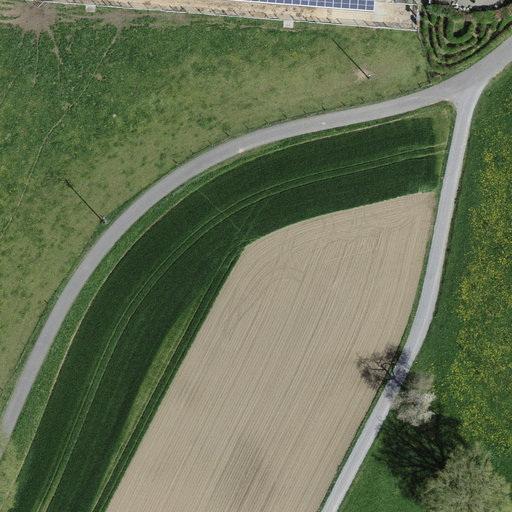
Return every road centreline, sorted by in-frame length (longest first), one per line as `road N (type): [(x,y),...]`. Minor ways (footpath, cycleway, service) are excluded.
road 1 (unclassified): [(511,57),(476,90),(237,150),(153,197),(94,258),(58,314),(0,443)]
road 2 (track): [(476,90),(423,322),(333,511)]
